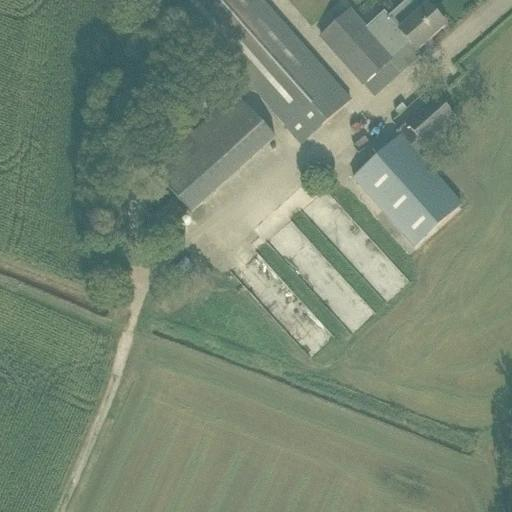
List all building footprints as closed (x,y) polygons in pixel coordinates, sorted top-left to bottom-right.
[(178,0),(168,9),(229,77),(235,72),(301,147),(352,102),(262,0),(178,0)] [(349,13),(321,38),(362,84),(391,59),(408,43),(417,52),(445,27),(443,25),(446,22),(438,14),(435,16),(427,7),(420,0),(408,0),(387,18),(394,26),(376,42),(349,13)] [(405,124),(405,125),(395,134),(400,139),(353,181),(413,248),(461,206),(417,156),(456,121),(435,97),(405,124)] [(190,213),(276,138),(248,106),(162,181),(190,213)] [(401,106),(393,113),(397,117),(405,110),(401,106)] [(390,300),(410,280),(323,190),(258,252),(277,271),(282,266),(276,260),(284,252),(314,283),(332,266),(338,272),(351,260),(390,300)] [(341,346),(351,337),(294,269),(283,278),(341,346)]
